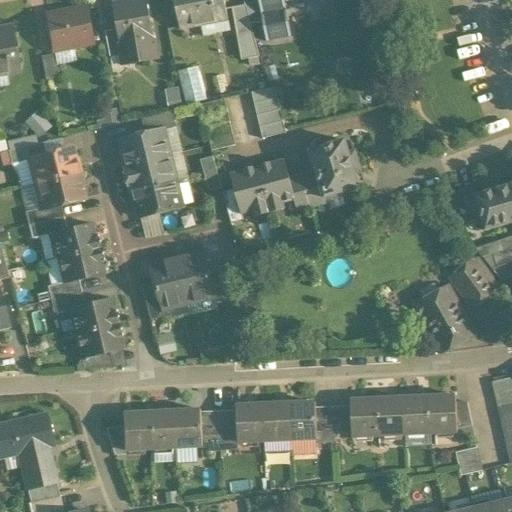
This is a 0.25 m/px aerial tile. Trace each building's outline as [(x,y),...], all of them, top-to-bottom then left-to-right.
[(146,3),(130,6),(129,3),(114,6),(118,30),(120,44),(121,43),(132,41),(136,63),(158,59),(156,50),(147,0),(146,0),(146,3)] [(174,0),(181,30),(182,30),(182,29),(203,25),(203,26),(204,25),(204,23),(227,18),(227,21),(229,21),(224,0),(174,0)] [(277,0),(275,0),(263,2),(264,3),(268,26),(282,24),(277,0)] [(264,3),(246,6),(252,29),(268,26),(264,3)] [(246,6),(233,9),(242,61),(260,58),(252,29),(246,6)] [(89,8),(45,16),(53,56),(54,56),(96,48),(89,8)] [(11,29),(0,30),(0,74),(5,74),(19,71),(11,29)] [(118,30),(106,32),(110,58),(122,55),(124,55),(121,43),(120,44),(118,30)] [(122,55),(124,65),(136,63),(132,41),(121,43),(124,55),(122,55)] [(53,56),(41,58),(45,81),(59,79),(54,56),(53,56)] [(260,58),(242,61),(245,75),(250,73),(262,70),(260,58)] [(180,73),(188,106),(207,101),(199,68),(180,73)] [(262,70),(250,73),(255,92),(267,89),(262,70)] [(275,88),(252,94),(255,105),(278,99),(275,88)] [(179,89),(168,91),(172,108),(182,107),(179,89)] [(278,99),(255,105),(257,117),(281,111),(278,99)] [(225,100),(201,106),(204,117),(227,112),(225,100)] [(118,110),(107,112),(109,124),(120,122),(118,110)] [(281,111),(257,117),(260,128),(283,122),(281,111)] [(173,112),(142,120),(146,135),(163,131),(164,132),(177,129),(173,112)] [(227,112),(204,117),(207,129),(230,123),(227,112)] [(48,124),(38,114),(29,123),(40,133),(48,124)] [(283,122),(260,128),(263,139),(286,134),(283,122)] [(230,123),(207,129),(210,140),(233,135),(230,123)] [(146,135),(122,141),(125,153),(124,154),(127,167),(169,156),(165,139),(164,132),(163,131),(146,135)] [(233,135),(210,140),(212,152),(236,146),(233,135)] [(317,175),(359,163),(356,152),(349,154),(346,142),(311,151),(317,173),(317,175)] [(43,144),(8,152),(11,165),(30,161),(30,160),(45,156),(43,144)] [(36,185),(79,175),(76,163),(77,163),(76,162),(74,162),(71,149),(45,156),(30,160),(30,161),(36,185)] [(182,153),(169,156),(175,181),(188,178),(182,153)] [(127,167),(125,167),(124,167),(131,192),(133,192),(175,181),(169,156),(127,167)] [(214,158),(201,161),(201,162),(210,192),(222,189),(214,158)] [(289,181),(284,161),(271,165),(270,164),(262,166),(263,167),(258,168),(271,214),(285,210),(284,204),(295,201),(289,181)] [(359,163),(317,175),(324,199),(326,199),(360,189),(356,175),(362,174),(359,163)] [(271,214),(258,168),(254,170),(253,168),(245,171),(245,172),(231,176),(235,190),(242,215),(243,215),(254,212),(255,218),(271,214)] [(302,177),(310,208),(327,203),(326,199),(324,199),(317,175),(317,173),(302,177)] [(79,175),(36,185),(42,209),(42,210),(60,206),(83,200),(80,188),(83,188),(82,185),(81,186),(79,175)] [(310,208),(302,177),(289,181),(295,201),(298,211),(310,208)] [(188,178),(175,181),(182,207),(194,204),(188,178)] [(175,181),(133,192),(136,205),(137,204),(141,219),(142,219),(160,214),(182,209),(182,207),(175,181)] [(36,185),(20,189),(26,213),(42,209),(36,185)] [(511,185),(476,196),(481,214),(511,204),(511,185)] [(235,190),(223,193),(232,224),(244,221),(243,215),(242,215),(235,190)] [(511,204),(481,214),(486,232),(511,224),(511,204)] [(60,206),(42,210),(42,209),(26,213),(25,213),(28,226),(63,218),(60,206)] [(160,214),(142,219),(147,239),(164,235),(160,214)] [(63,218),(28,226),(29,229),(32,240),(51,235),(50,234),(66,230),(63,218)] [(66,230),(50,234),(51,235),(57,260),(99,249),(96,238),(97,238),(97,237),(95,237),(91,224),(66,230)] [(511,239),(500,244),(502,252),(511,248),(511,239)] [(0,248),(0,281),(8,279),(0,248)] [(503,266),(511,280),(511,248),(502,252),(493,255),(497,267),(497,268),(503,266)] [(99,249),(57,260),(62,284),(63,285),(78,281),(104,275),(101,263),(103,262),(102,260),(102,261),(99,249)] [(205,254),(190,258),(190,256),(178,260),(188,304),(214,297),(215,297),(208,270),(205,254)] [(497,267),(493,255),(484,258),(492,270),(497,267)] [(178,260),(165,263),(166,264),(151,268),(155,283),(161,310),(162,310),(188,304),(178,260)] [(474,260),(448,279),(473,311),(498,292),(474,260)] [(222,266),(208,270),(215,297),(214,297),(216,305),(231,301),(222,266)] [(497,268),(497,267),(492,270),(504,283),(511,280),(503,266),(497,268)] [(439,277),(419,288),(425,299),(445,288),(439,277)] [(78,281),(63,285),(62,284),(47,288),(50,301),(81,294),(78,281)] [(155,283),(141,286),(150,321),(164,318),(162,310),(161,310),(155,283)] [(425,299),(413,306),(424,324),(433,340),(441,355),(477,336),(449,286),(445,288),(425,299)] [(81,294),(50,301),(53,314),(69,311),(69,309),(84,306),(81,294)] [(0,330),(9,328),(0,295),(0,330)] [(84,306),(69,309),(69,311),(75,335),(117,325),(115,314),(115,313),(115,312),(113,312),(110,300),(84,306)] [(424,324),(407,334),(416,349),(422,346),(433,340),(424,324)] [(117,325),(75,335),(81,360),(109,353),(122,350),(119,338),(121,337),(121,335),(120,336),(117,325)] [(173,344),(167,353),(175,359),(182,350),(173,344)] [(109,353),(81,360),(82,365),(83,370),(84,370),(113,369),(109,353)] [(511,378),(493,383),(496,395),(511,390),(511,378)] [(511,390),(496,395),(498,407),(511,403),(511,390)] [(456,396),(430,397),(432,434),(458,433),(458,428),(456,404),(456,396)] [(430,397),(403,399),(405,436),(432,434),(430,397)] [(403,399),(378,400),(380,437),(405,436),(403,399)] [(378,400),(351,402),(351,407),(353,431),(353,438),(380,437),(378,400)] [(316,403),(289,404),(291,441),(316,439),(317,439),(316,408),(316,403)] [(473,426),(468,403),(456,404),(458,428),(473,426)] [(511,403),(498,407),(501,418),(511,415),(511,403)] [(289,404),(263,406),(265,442),(291,441),(289,404)] [(263,406),(237,407),(237,412),(238,436),(238,444),(265,442),(263,406)] [(351,407),(339,408),(341,432),(353,431),(351,407)] [(328,408),(316,408),(317,439),(316,439),(316,445),(336,443),(335,432),(329,432),(328,408)] [(339,408),(328,408),(329,432),(335,432),(341,432),(339,408)] [(201,411),(175,412),(176,449),(203,447),(202,437),(201,413),(201,411)] [(175,412),(148,414),(150,450),(176,449),(175,412)] [(213,412),(201,413),(202,437),(214,436),(213,412)] [(225,412),(213,412),(214,436),(220,436),(226,436),(225,412)] [(237,412),(225,412),(226,436),(238,436),(237,412)] [(148,414),(123,415),(122,415),(123,428),(124,453),(125,453),(125,452),(146,450),(150,450),(148,414)] [(511,415),(501,418),(504,430),(511,427),(511,415)] [(0,426),(0,458),(3,458),(18,455),(22,469),(26,489),(56,483),(50,460),(45,461),(42,449),(52,447),(45,416),(0,426)] [(473,426),(458,430),(460,440),(475,437),(473,426)] [(123,428),(106,430),(114,457),(125,456),(125,453),(124,453),(123,428)] [(214,436),(202,437),(203,447),(203,454),(221,453),(221,450),(220,436),(214,436)] [(238,436),(226,436),(220,436),(221,450),(239,449),(238,444),(238,436)] [(478,448),(456,453),(459,465),(481,460),(478,448)] [(18,455),(3,458),(6,472),(22,469),(18,455)] [(481,460),(459,465),(462,477),(483,472),(481,460)] [(56,483),(26,489),(30,504),(59,497),(56,483)] [(30,504),(28,504),(29,511),(62,511),(59,497),(30,504)] [(511,511),(511,500),(503,503),(504,511),(511,511)] [(504,511),(503,503),(474,510),(474,511),(504,511)]
